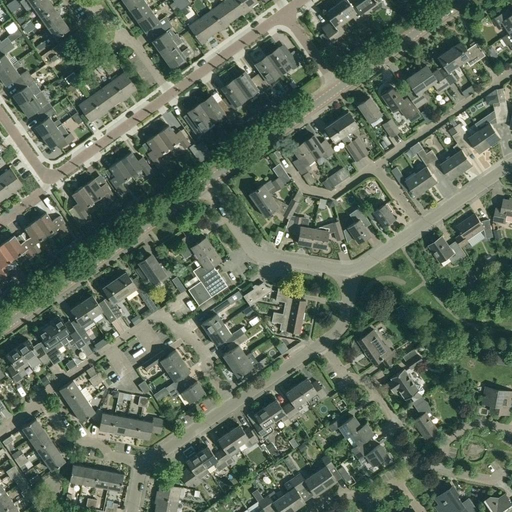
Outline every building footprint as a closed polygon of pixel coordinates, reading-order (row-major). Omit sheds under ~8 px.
[(16,0),(12,0),(6,4),(9,8),(18,2),(16,0)] [(42,0),(33,7),(40,17),(54,7),(48,0),(42,0)] [(124,6),(129,13),(146,2),(144,0),(122,0),(125,4),(124,5),(124,6)] [(190,3),(188,0),(184,0),(177,5),(180,10),(185,7),(190,3)] [(239,0),(224,0),(223,1),(235,18),(241,13),(242,15),(247,11),(239,0)] [(256,0),(239,0),(247,11),(252,8),(251,7),(258,1),(256,0)] [(347,0),(342,0),(335,5),(345,19),(351,15),(355,21),(359,18),(361,20),(370,13),(360,0),(352,6),(347,0)] [(360,0),(370,13),(380,6),(378,4),(382,2),(381,0),(360,0)] [(223,1),(211,9),(224,28),(229,24),(228,23),(235,18),(223,1)] [(9,8),(12,12),(21,6),(18,2),(9,8)] [(146,2),(129,13),(132,17),(133,17),(134,16),(137,21),(152,10),(146,2)] [(345,19),(335,5),(324,13),(331,21),(321,28),(331,41),(341,34),(339,32),(343,29),(339,24),(345,19)] [(40,17),(48,28),(62,18),(54,7),(40,17)] [(224,28),(211,9),(200,18),(212,34),(219,30),(220,31),(224,28)] [(505,25),(510,32),(511,30),(511,14),(508,9),(493,19),(499,29),(505,25)] [(152,10),(137,21),(145,31),(148,36),(168,21),(169,21),(165,16),(159,21),(152,10)] [(62,18),(48,28),(55,38),(69,29),(62,18)] [(191,30),(186,34),(189,39),(195,35),(201,44),(206,41),(205,39),(212,34),(200,18),(188,26),(191,30)] [(21,26),(24,29),(33,23),(30,19),(21,26)] [(168,21),(148,36),(159,52),(179,37),(176,33),(171,37),(166,31),(172,26),(168,21)] [(33,23),(24,29),(27,33),(35,27),(33,23)] [(0,49),(11,41),(7,37),(1,41),(0,39),(0,32),(1,32),(0,30),(0,49)] [(179,37),(159,52),(170,67),(191,52),(187,47),(181,52),(177,45),(182,42),(179,37)] [(293,39),(289,42),(294,50),(298,47),(293,39)] [(45,40),(36,46),(39,51),(47,44),(45,40)] [(14,47),(13,44),(11,41),(0,49),(0,53),(2,56),(0,56),(0,72),(12,64),(5,54),(14,47)] [(460,41),(449,49),(459,64),(465,59),(470,65),(485,55),(476,42),(466,49),(460,41)] [(277,47),(266,55),(280,74),(291,66),(293,69),(299,65),(298,62),(300,61),(294,51),(291,53),(283,43),(277,47)] [(443,65),(438,69),(449,85),(460,77),(453,68),(459,64),(449,49),(438,56),(443,65)] [(112,55),(108,58),(113,64),(117,61),(112,55)] [(266,55),(254,63),(260,71),(255,75),(266,89),(271,85),(269,82),(280,74),(266,55)] [(12,64),(0,72),(0,77),(5,85),(13,79),(17,84),(30,75),(26,70),(20,75),(16,69),(20,65),(17,61),(12,64)] [(426,65),(416,71),(427,87),(433,83),(439,92),(449,85),(438,69),(432,73),(426,65)] [(244,70),(233,79),(246,97),(257,90),(260,93),(266,89),(255,75),(250,78),(244,70)] [(427,87),(416,71),(406,78),(412,87),(405,91),(416,107),(427,100),(420,91),(427,87)] [(124,72),(113,80),(126,98),(131,95),(130,93),(136,89),(124,72)] [(69,84),(77,78),(73,73),(65,78),(69,84)] [(21,89),(12,95),(20,106),(40,92),(37,87),(32,91),(27,85),(33,80),(30,75),(17,84),(21,89)] [(83,85),(87,81),(84,76),(79,79),(83,85)] [(221,87),(227,95),(222,99),(232,113),(237,109),(235,106),(246,98),(246,97),(233,79),(221,87)] [(113,80),(101,88),(113,105),(119,101),(120,102),(126,98),(113,80)] [(70,94),(76,90),(72,85),(67,89),(70,94)] [(398,107),(406,118),(417,110),(408,96),(402,100),(393,87),(382,95),(393,110),(398,107)] [(101,88),(90,96),(103,115),(108,111),(107,109),(113,105),(101,88)] [(462,92),(466,98),(467,97),(471,94),(467,88),(462,92)] [(496,88),(491,92),(497,123),(504,122),(497,90),(496,88)] [(503,88),(497,90),(504,122),(510,121),(503,88)] [(39,116),(52,106),(49,101),(41,91),(40,92),(20,106),(28,116),(36,110),(39,116)] [(211,94),(199,103),(213,121),(224,114),(231,123),(233,122),(235,124),(238,122),(232,113),(222,99),(217,102),(211,94)] [(103,115),(90,96),(78,105),(90,122),(97,117),(98,118),(103,115)] [(357,105),(369,122),(381,114),(369,97),(357,105)] [(268,103),(273,109),(277,106),(273,99),(268,103)] [(187,111),(193,119),(188,123),(198,137),(204,133),(201,130),(213,121),(199,103),(187,111)] [(43,121),(35,126),(42,137),(57,127),(61,124),(58,120),(54,123),(49,116),(56,111),(52,106),(39,116),(43,121)] [(348,111),(336,119),(362,157),(369,153),(357,136),(355,138),(352,134),(350,131),(358,126),(348,111)] [(78,124),(83,120),(77,112),(72,116),(78,124)] [(427,123),(433,119),(429,114),(424,118),(427,123)] [(382,124),(391,137),(400,131),(391,118),(382,124)] [(336,119),(324,127),(334,142),(340,138),(345,145),(356,162),(362,157),(336,119)] [(480,129),(490,145),(501,138),(490,122),(480,129)] [(460,123),(455,127),(466,143),(471,140),(474,145),(480,153),(490,145),(480,129),(469,137),(460,123)] [(179,141),(185,148),(190,144),(180,130),(175,133),(168,125),(158,133),(169,149),(179,141)] [(57,127),(42,137),(50,148),(58,142),(62,147),(74,138),(70,133),(65,137),(57,127)] [(458,132),(454,127),(449,130),(453,135),(458,132)] [(462,149),(452,156),(462,172),(473,164),(464,152),(470,148),(466,143),(455,127),(454,127),(458,132),(453,135),(462,149)] [(147,141),(142,145),(157,167),(163,163),(158,156),(169,149),(158,133),(146,141),(147,141)] [(228,142),(223,135),(218,138),(217,144),(220,148),(228,142)] [(315,135),(304,142),(315,158),(322,153),(325,157),(334,151),(325,139),(320,142),(315,135)] [(193,151),(199,147),(196,144),(195,142),(190,146),(193,151)] [(315,158),(304,142),(293,150),(298,158),(293,161),(301,173),(310,167),(308,163),(315,158)] [(207,146),(201,150),(207,158),(213,153),(207,146)] [(423,149),(435,166),(438,170),(443,167),(451,179),(462,172),(452,156),(441,163),(432,149),(427,153),(423,148),(423,149)] [(427,166),(417,173),(427,188),(438,181),(430,169),(435,166),(423,149),(418,152),(427,166)] [(277,150),(271,153),(275,159),(280,155),(277,150)] [(131,151),(120,159),(131,175),(142,168),(148,177),(153,173),(152,171),(142,156),(137,160),(131,151)] [(109,167),(115,176),(110,179),(120,194),(126,190),(121,183),(131,175),(120,159),(109,167)] [(278,175),(285,171),(279,163),(272,168),(278,175)] [(403,187),(408,184),(416,196),(427,188),(417,173),(406,180),(397,167),(391,170),(403,187)] [(10,168),(0,175),(0,177),(12,194),(17,191),(16,189),(22,185),(10,168)] [(0,177),(0,200),(6,197),(7,198),(12,194),(0,177)] [(249,194),(256,204),(270,195),(270,194),(284,185),(279,177),(272,182),(274,185),(267,190),(263,184),(249,194)] [(105,183),(100,186),(94,178),(83,186),(94,201),(104,194),(110,201),(115,197),(105,183)] [(328,178),(322,182),(327,190),(330,190),(334,187),(328,178)] [(74,207),(69,211),(78,223),(83,220),(85,223),(89,219),(87,217),(88,216),(83,209),(94,201),(83,186),(72,194),(78,202),(73,206),(74,207)] [(270,195),(256,204),(264,216),(275,209),(283,214),(282,215),(289,219),(291,215),(293,212),(297,204),(298,202),(292,199),(288,205),(271,196),(270,195)] [(125,205),(130,212),(135,209),(142,204),(136,197),(125,205)] [(511,200),(503,199),(502,209),(496,208),(493,221),(505,223),(507,214),(511,214),(511,200)] [(371,220),(376,216),(383,226),(395,218),(385,203),(377,209),(373,204),(364,210),(371,220)] [(119,211),(123,217),(130,213),(125,206),(119,211)] [(349,214),(355,222),(359,219),(362,223),(368,219),(359,207),(349,214)] [(46,235),(56,228),(62,235),(67,231),(57,217),(52,220),(46,212),(35,220),(46,235)] [(462,233),(456,238),(462,247),(469,243),(466,239),(484,227),(486,238),(492,236),(489,219),(480,221),(475,214),(457,226),(462,233)] [(289,219),(285,231),(299,233),(297,243),(311,245),(314,228),(301,226),(302,217),(291,215),(289,219)] [(359,219),(355,222),(347,227),(358,243),(370,235),(362,223),(359,219)] [(35,220),(24,228),(30,236),(25,239),(36,254),(41,250),(35,243),(46,235),(35,220)] [(311,245),(325,248),(327,233),(334,231),(336,240),(344,237),(338,221),(316,228),(314,228),(311,245)] [(493,230),(496,240),(502,238),(500,229),(493,230)] [(14,235),(3,243),(14,258),(25,251),(30,258),(36,254),(25,239),(20,243),(14,235)] [(194,252),(198,258),(213,248),(205,236),(197,242),(193,237),(178,248),(185,258),(194,252)] [(440,261),(448,256),(453,262),(465,254),(456,240),(449,245),(442,236),(429,245),(440,261)] [(3,243),(0,244),(0,271),(3,277),(9,273),(4,266),(14,258),(3,243)] [(63,257),(70,252),(66,247),(59,252),(63,257)] [(197,276),(185,284),(188,288),(194,298),(203,310),(214,303),(211,297),(227,286),(213,264),(221,259),(213,248),(198,258),(202,264),(192,270),(197,276)] [(60,260),(53,249),(48,252),(55,263),(60,260)] [(141,266),(136,270),(144,281),(149,278),(152,282),(160,277),(162,281),(173,274),(163,260),(158,263),(151,254),(139,262),(141,266)] [(488,266),(493,274),(500,269),(495,261),(488,266)] [(125,272),(114,279),(125,295),(135,288),(148,307),(154,303),(137,277),(131,281),(125,272)] [(9,273),(3,277),(7,282),(12,278),(9,273)] [(114,279),(102,287),(108,296),(103,300),(113,314),(116,319),(122,314),(115,302),(125,295),(114,279)] [(263,282),(244,296),(251,306),(272,291),(270,287),(266,286),(263,282)] [(285,302),(284,308),(304,311),(306,301),(288,297),(289,291),(278,289),(276,300),(285,302)] [(92,295),(81,302),(92,317),(96,323),(104,318),(100,312),(102,310),(107,318),(113,314),(103,300),(98,303),(92,295)] [(213,315),(201,323),(209,335),(224,324),(217,313),(232,302),(229,297),(210,310),(213,315)] [(76,317),(70,321),(73,325),(85,343),(90,339),(86,332),(81,324),(92,317),(81,302),(71,309),(76,317)] [(395,308),(401,316),(408,311),(403,303),(395,308)] [(304,311),(284,308),(283,314),(274,312),(273,317),(302,322),(304,311)] [(60,317),(49,324),(59,340),(63,345),(69,342),(71,345),(74,343),(79,349),(86,344),(85,343),(73,325),(67,329),(60,317)] [(272,321),(272,322),(281,323),(280,330),(300,333),(302,322),(273,317),(272,321)] [(49,324),(38,332),(44,340),(39,343),(50,359),(54,365),(60,360),(57,355),(60,353),(58,349),(63,345),(59,340),(49,324)] [(224,324),(209,335),(216,345),(224,339),(228,344),(244,333),(240,328),(231,334),(224,324)] [(473,327),(462,333),(472,350),(483,344),(473,327)] [(382,360),(387,366),(399,358),(394,350),(391,351),(386,344),(384,345),(373,329),(357,340),(368,356),(374,364),(382,360)] [(231,349),(222,355),(230,366),(246,356),(238,345),(248,338),(244,333),(228,344),(231,349)] [(17,346),(27,361),(31,366),(41,359),(44,363),(50,359),(39,343),(34,347),(28,339),(17,346)] [(17,346),(6,354),(13,364),(7,368),(16,382),(23,378),(20,373),(24,370),(21,365),(27,361),(17,346)] [(151,359),(143,364),(146,369),(160,360),(168,371),(183,361),(175,349),(167,355),(163,350),(151,359)] [(417,354),(405,362),(411,370),(423,361),(417,354)] [(246,356),(230,366),(237,376),(245,371),(249,376),(270,362),(269,360),(270,359),(268,355),(253,366),(246,356)] [(174,381),(165,387),(169,393),(186,382),(182,376),(190,371),(183,361),(168,371),(174,381)] [(92,367),(86,371),(91,378),(89,379),(91,383),(99,377),(92,367)] [(392,380),(386,383),(393,392),(398,389),(405,399),(410,396),(414,402),(423,396),(416,392),(418,390),(403,369),(390,378),(392,380)] [(46,377),(40,380),(44,386),(50,382),(46,377)] [(99,377),(91,383),(94,387),(102,381),(99,377)] [(316,380),(311,384),(307,378),(296,385),(306,399),(316,392),(320,398),(326,394),(316,380)] [(59,389),(66,400),(80,390),(73,379),(59,389)] [(138,384),(144,394),(150,389),(144,380),(138,384)] [(186,382),(169,393),(172,398),(182,391),(189,403),(205,392),(197,381),(189,386),(186,382)] [(31,386),(35,392),(41,388),(37,382),(31,386)] [(296,385),(285,392),(291,401),(286,404),(296,418),(301,414),(298,411),(303,408),(300,403),(306,399),(296,385)] [(511,391),(486,386),(483,402),(492,404),(491,410),(509,414),(511,399),(511,391)] [(80,390),(66,400),(74,410),(87,401),(92,398),(85,387),(80,390)] [(423,396),(414,402),(412,403),(415,407),(421,415),(413,421),(424,438),(437,429),(427,414),(432,410),(425,399),(423,396)] [(276,399),(265,407),(274,421),(280,417),(283,422),(289,418),(291,421),(296,418),(286,404),(281,408),(276,399)] [(87,401),(74,410),(81,421),(90,415),(93,420),(100,422),(101,412),(102,411),(100,410),(99,409),(95,412),(87,401)] [(252,411),(247,414),(263,437),(271,431),(272,429),(269,425),(274,421),(265,407),(254,414),(252,411)] [(98,429),(111,431),(114,415),(101,412),(100,422),(98,429)] [(111,431),(124,434),(127,417),(114,415),(111,431)] [(140,419),(137,436),(150,439),(151,431),(161,433),(163,418),(153,416),(152,422),(140,419)] [(338,427),(345,438),(351,434),(361,427),(353,416),(343,423),(338,427)] [(124,434),(137,436),(140,419),(127,417),(124,434)] [(22,428),(29,438),(43,429),(36,418),(22,428)] [(331,431),(338,427),(343,423),(340,418),(328,426),(331,431)] [(358,444),(351,449),(354,454),(367,446),(363,440),(373,434),(366,423),(361,427),(351,434),(358,444)] [(248,427),(243,430),(239,424),(228,432),(238,446),(244,441),(248,447),(258,441),(248,427)] [(29,438),(37,449),(51,439),(43,429),(29,438)] [(228,432),(218,439),(223,447),(218,451),(227,465),(233,461),(230,458),(235,454),(232,450),(238,446),(228,432)] [(2,441),(5,445),(10,442),(13,439),(11,435),(2,441)] [(37,449),(44,460),(58,450),(51,439),(37,449)] [(10,442),(5,445),(9,451),(14,448),(10,442)] [(272,442),(265,447),(266,448),(270,453),(276,449),(272,442)] [(303,444),(298,448),(301,452),(307,448),(303,444)] [(367,446),(354,454),(362,465),(368,460),(372,465),(387,455),(380,444),(370,451),(367,446)] [(208,446),(197,453),(206,467),(217,460),(223,468),(227,465),(218,451),(213,454),(208,446)] [(58,450),(44,460),(51,470),(65,461),(58,450)] [(196,454),(195,451),(188,456),(190,458),(186,460),(190,466),(185,470),(180,473),(188,485),(193,482),(195,484),(200,480),(199,479),(209,472),(206,467),(197,453),(196,454)] [(18,456),(14,459),(17,463),(25,457),(23,453),(18,456)] [(336,480),(329,470),(334,466),(326,455),(321,459),(326,465),(315,473),(325,488),(336,480)] [(283,460),(290,470),(295,466),(289,456),(283,460)] [(25,457),(17,463),(20,466),(28,461),(25,457)] [(69,481),(82,483),(85,466),(72,464),(69,481)] [(6,471),(9,475),(17,469),(14,465),(6,471)] [(82,483),(95,485),(98,469),(85,466),(82,483)] [(337,470),(342,476),(347,472),(343,466),(337,470)] [(20,473),(17,469),(9,475),(11,479),(20,473)] [(95,485),(107,488),(110,471),(98,469),(95,485)] [(110,471),(107,488),(120,490),(123,474),(110,471)] [(300,473),(294,477),(302,488),(307,484),(315,495),(325,488),(315,473),(305,480),(300,473)] [(29,480),(32,484),(32,483),(40,478),(37,474),(29,480)] [(289,491),(283,494),(294,509),(304,502),(297,491),(302,488),(294,477),(284,484),(289,491)] [(157,490),(156,497),(178,501),(180,487),(160,483),(158,491),(157,490)] [(21,492),(23,496),(32,491),(29,487),(21,492)] [(439,511),(456,511),(460,510),(465,506),(463,502),(452,487),(435,498),(439,504),(436,507),(439,511)] [(274,490),(262,498),(272,511),(277,511),(279,511),(289,511),(294,509),(283,494),(279,498),(274,490)] [(32,491),(23,496),(26,500),(34,494),(32,491)] [(0,496),(0,511),(14,503),(6,492),(0,496)] [(260,500),(247,509),(248,511),(272,511),(262,498),(259,494),(256,496),(260,500)] [(511,502),(507,494),(500,499),(490,495),(484,499),(492,511),(491,511),(503,511),(511,506),(511,502)] [(156,503),(155,511),(161,511),(175,511),(178,501),(156,497),(155,503),(156,503)] [(309,500),(312,508),(321,504),(319,497),(309,500)] [(465,506),(460,510),(461,511),(478,511),(469,498),(463,502),(465,506)] [(0,511),(19,511),(14,503),(0,511)] [(105,506),(104,511),(109,511),(115,511),(117,503),(112,503),(112,507),(105,506)]
